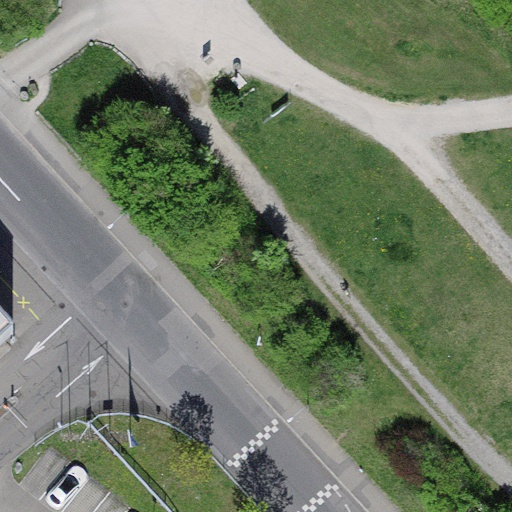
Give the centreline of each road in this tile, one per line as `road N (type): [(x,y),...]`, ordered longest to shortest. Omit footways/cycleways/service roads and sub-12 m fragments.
road 1 (residential): [(313,511),(0,170)]
road 2 (track): [(213,0),(268,56),(368,111),(406,120),(511,111)]
road 3 (track): [(406,120),(430,164),(511,257)]
